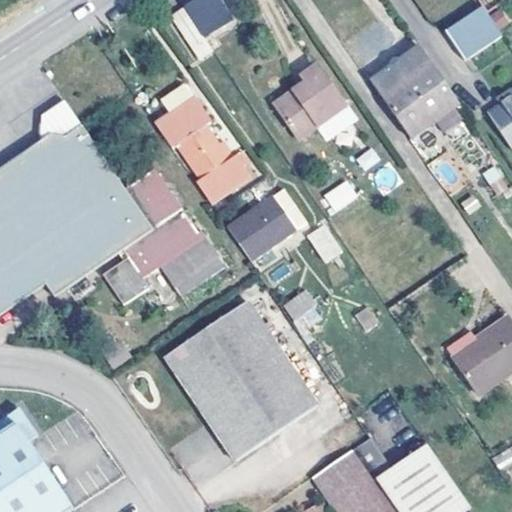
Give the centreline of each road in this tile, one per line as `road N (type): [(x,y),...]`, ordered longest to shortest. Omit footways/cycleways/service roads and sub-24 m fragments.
road 1 (unknown): [(293,0),(511,287)]
road 2 (residential): [(0,366),(48,369),(76,382),(107,409),(177,511)]
